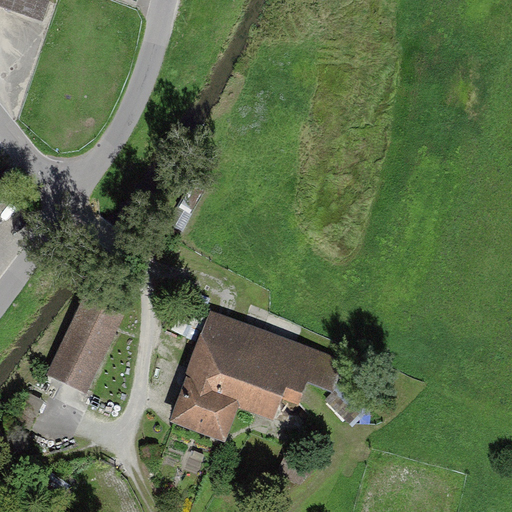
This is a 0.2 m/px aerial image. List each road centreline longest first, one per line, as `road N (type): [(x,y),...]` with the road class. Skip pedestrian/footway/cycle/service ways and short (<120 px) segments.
road 1 (track): [(152,269),(150,362),(129,446),(161,511)]
road 2 (residential): [(168,0),(143,93),(81,211)]
road 3 (unclassified): [(0,312),(81,211)]
